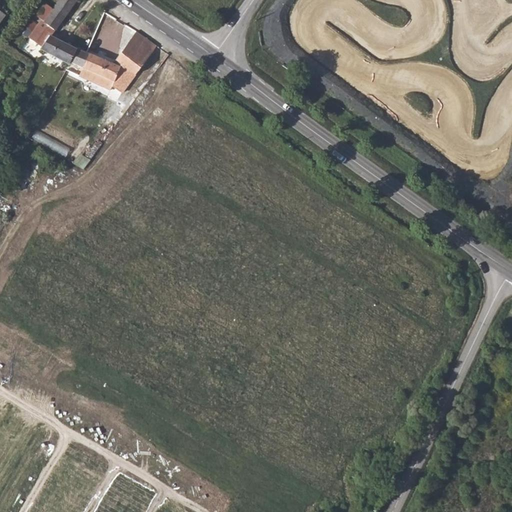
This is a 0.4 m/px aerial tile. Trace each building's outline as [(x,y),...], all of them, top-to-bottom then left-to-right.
[(60,65),(62,63),(73,69),(79,53),(76,51),(56,39),(54,37),(58,31),(75,0),(56,0),(38,22),(36,20),(30,27),(24,23),(19,28),(25,34),(21,39),(35,50),(50,59),(60,65)] [(71,76),(89,83),(93,77),(106,83),(118,88),(155,49),(135,35),(117,60),(116,62),(120,67),(120,69),(118,69),(89,57),(79,53),(73,69),(71,76)] [(89,83),(103,88),(104,88),(106,83),(93,77),(89,83)] [(34,138),(67,155),(71,147),(38,130),(34,138)] [(79,153),(74,162),(85,168),(90,159),(79,153)]
